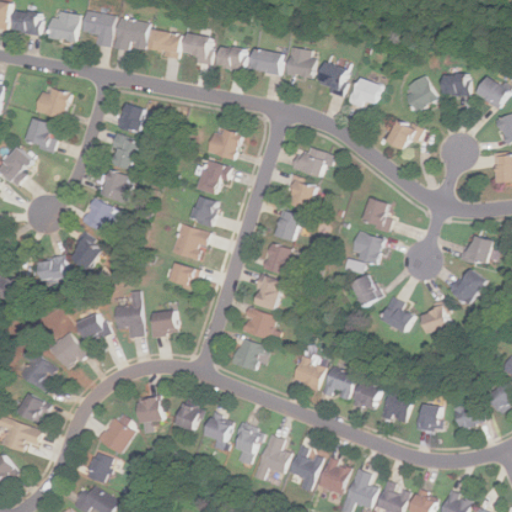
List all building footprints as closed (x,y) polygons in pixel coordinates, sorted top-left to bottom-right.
[(0,0),(0,25),(12,28),(16,2),(0,0)] [(21,30),(46,33),(48,13),(24,10),(21,30)] [(58,17),(55,37),(81,41),(85,14),(65,11),(64,18),(58,17)] [(102,44),(117,46),(121,15),(92,11),(90,31),(104,33),(102,44)] [(122,48),(152,51),(155,22),(126,18),(122,48)] [(157,49),(187,52),(189,32),(159,29),(157,49)] [(201,63),(215,65),(221,37),(198,32),(194,51),(204,52),(201,63)] [(250,69),(253,48),(229,44),(226,65),(250,69)] [(324,60),(318,58),(320,50),(299,46),(293,73),(320,78),(324,60)] [(288,74),(292,53),(263,47),(259,68),(288,74)] [(352,94),(359,68),(333,61),(326,87),(352,94)] [(452,94),(476,95),(476,74),(452,74),(452,94)] [(424,111),(444,98),(431,75),(410,87),(424,111)] [(484,92),(504,107),(511,96),(511,86),(497,75),(484,92)] [(386,103),(392,84),(366,76),(357,103),(369,107),(372,98),(386,103)] [(8,84),(0,83),(0,113),(4,114),(8,84)] [(56,93),(49,90),(44,110),(70,118),(77,93),(58,88),(56,93)] [(125,127),(145,134),(154,109),(134,102),(125,127)] [(511,144),(511,115),(501,120),(511,145),(511,144)] [(34,141),(55,150),(66,127),(44,117),(34,141)] [(395,140),(413,149),(418,139),(426,142),(432,130),(407,118),(395,140)] [(215,152),(242,159),(248,134),(221,128),(215,152)] [(122,132),(112,163),(135,170),(145,139),(122,132)] [(337,153),(317,146),(314,154),(306,151),(300,166),(329,177),(337,153)] [(43,163),(28,147),(7,167),(21,183),(43,163)] [(511,182),(511,152),(500,153),(502,183),(511,182)] [(229,194),(236,166),(215,160),(207,189),(229,194)] [(139,177),(114,169),(106,195),(132,202),(139,177)] [(326,186),(306,180),(299,202),(319,209),(326,186)] [(227,202),(208,195),(200,219),(219,226),(227,202)] [(402,204),(379,197),(370,223),(393,231),(402,204)] [(89,220),(113,234),(124,215),(116,211),(118,208),(103,198),(89,220)] [(303,241),(311,216),(292,210),(284,235),(303,241)] [(179,252),(209,261),(217,232),(187,224),(179,252)] [(391,240),(365,231),(357,256),(382,265),(391,240)] [(467,257),(493,267),(503,242),(484,235),(479,247),(472,245),(467,257)] [(97,269),(110,249),(94,238),(80,257),(97,269)] [(271,269),(297,276),(303,251),(278,244),(271,269)] [(75,276),(70,256),(46,262),(51,282),(75,276)] [(368,274),(371,263),(352,258),(349,269),(368,274)] [(201,290),(207,269),(183,262),(177,282),(201,290)] [(476,305),(495,281),(477,267),(459,291),(476,305)] [(32,285),(10,273),(0,292),(23,303),(32,285)] [(372,307),(390,295),(376,273),(358,285),(372,307)] [(264,304),(283,310),(292,281),(268,274),(264,287),(269,288),(264,304)] [(123,329),(134,328),(135,338),(150,336),(146,291),(135,292),(136,305),(122,306),(123,329)] [(409,310),(412,303),(398,297),(388,320),(415,332),(422,316),(409,310)] [(459,326),(453,306),(428,314),(435,334),(459,326)] [(276,340),(283,317),(256,308),(249,331),(276,340)] [(185,336),(185,311),(159,311),(159,336),(185,336)] [(85,322),(94,342),(115,333),(106,313),(85,322)] [(93,353),(73,332),(56,348),(76,370),(93,353)] [(240,362),(264,371),(273,347),(248,339),(240,362)] [(61,379),(54,375),(59,367),(32,350),(25,361),(36,368),(31,375),(55,389),(61,379)] [(333,365),(308,357),(300,381),(325,389),(333,365)] [(366,367),(357,365),(355,371),(338,366),(329,392),(341,396),(341,397),(354,402),(366,367)] [(381,411),(389,390),(368,382),(360,403),(381,411)] [(496,397),(509,412),(511,409),(511,384),(511,383),(496,397)] [(388,416),(411,423),(419,395),(396,388),(388,416)] [(55,404),(37,393),(26,411),(45,422),(55,404)] [(149,423),(171,420),(169,398),(147,400),(149,423)] [(492,421),(482,399),(458,409),(468,431),(492,421)] [(184,424),(202,431),(210,410),(192,403),(184,424)] [(447,432),(451,407),(427,403),(424,428),(447,432)] [(49,430),(6,415),(2,425),(15,429),(9,445),(30,452),(33,443),(43,446),(49,430)] [(233,442),(240,425),(219,417),(212,434),(233,442)] [(128,453),(141,431),(119,418),(106,440),(128,453)] [(241,459),(257,466),(271,433),(254,426),(241,459)] [(291,439),(276,434),(262,476),(272,480),(275,469),(291,475),(297,454),(287,450),(291,439)] [(297,474),(310,478),(307,488),(318,492),(329,457),(317,453),(318,450),(305,447),(297,474)] [(119,458),(101,452),(93,476),(110,483),(119,458)] [(0,463),(0,475),(10,485),(25,471),(9,455),(0,463)] [(359,468),(336,458),(324,486),(347,495),(359,468)] [(377,509),(384,488),(374,485),(378,474),(362,469),(348,511),(357,511),(360,504),(377,509)] [(384,508),(397,511),(409,511),(415,493),(401,489),(403,484),(392,481),(384,508)] [(91,511),(93,511),(97,507),(104,511),(118,511),(125,503),(95,483),(80,505),(91,511)] [(474,511),(478,500),(455,492),(448,511),(474,511)] [(441,511),(445,502),(423,494),(417,511),(419,511),(441,511)]
